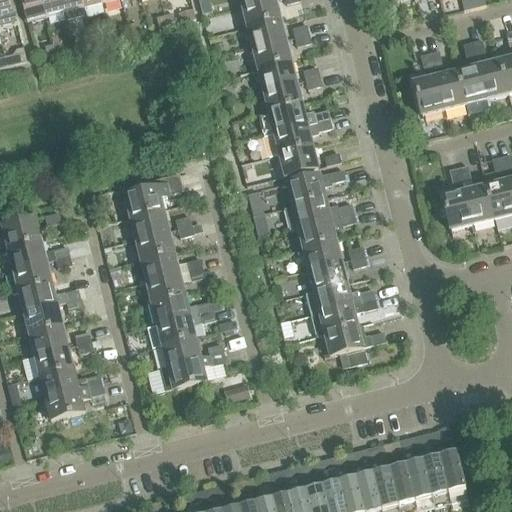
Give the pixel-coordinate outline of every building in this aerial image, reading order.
[(0,0),(0,33),(18,29),(10,0),(0,0)] [(40,0),(20,0),(27,26),(46,21),(40,0)] [(60,0),(40,0),(46,21),(65,17),(60,0)] [(80,0),(60,0),(65,17),(67,24),(86,20),(84,12),(80,0)] [(100,0),(80,0),(84,12),(102,7),(100,0)] [(274,0),(239,0),(242,10),(275,2),(274,0)] [(299,0),(284,0),(287,9),(301,5),(299,0)] [(275,2),(242,10),(247,32),(281,23),(275,2)] [(194,13),(178,17),(181,27),(196,23),(194,13)] [(173,18),(165,20),(168,30),(176,28),(173,18)] [(165,20),(156,22),(159,32),(168,30),(165,20)] [(281,23),(247,32),(252,53),(286,45),(281,23)] [(128,29),(130,40),(138,38),(136,27),(128,29)] [(128,29),(119,31),(122,42),(130,40),(128,29)] [(307,30),(293,33),(295,42),(309,39),(307,30)] [(90,39),(93,49),(101,47),(99,37),(90,39)] [(90,39),(82,41),(85,51),(93,49),(90,39)] [(309,39),(295,42),(297,52),(311,48),(309,39)] [(286,45),(252,53),(258,74),(291,66),(286,45)] [(473,48),(476,62),(486,60),(482,45),(473,48)] [(53,48),(56,59),(64,57),(62,46),(53,48)] [(53,48),(45,50),(48,61),(56,59),(53,48)] [(473,48),(464,50),(467,64),(476,62),(473,48)] [(13,58),(5,60),(8,71),(27,66),(24,52),(12,54),(13,58)] [(439,56),(430,58),(434,73),(443,70),(439,56)] [(430,58),(421,61),(424,75),(434,73),(430,58)] [(508,99),(511,97),(511,62),(500,65),(508,99)] [(487,104),(485,105),(486,108),(490,107),(489,104),(508,99),(500,65),(479,71),(487,104)] [(291,66),(258,74),(263,96),(297,87),(291,66)] [(486,108),(485,105),(487,104),(479,71),(457,76),(466,110),(468,119),(489,114),(489,111),(491,110),(490,107),(486,108)] [(318,72),(303,76),(306,85),(320,81),(318,72)] [(457,76),(436,81),(444,115),(466,110),(457,76)] [(320,81),(306,85),(308,94),(322,91),(320,81)] [(422,120),(444,115),(436,81),(414,87),(422,120)] [(297,87),(263,96),(269,117),(302,109),(297,87)] [(269,117),(259,120),(264,141),(267,140),(268,142),(271,141),(270,137),(273,136),(274,138),(308,130),(331,124),(328,115),(305,121),(302,109),(269,117)] [(267,140),(264,141),(270,162),(279,160),(313,151),(310,139),(333,133),(331,124),(308,130),(274,138),(273,136),(270,137),(271,141),(268,142),(267,140)] [(318,173),(313,151),(279,160),(285,182),(318,173)] [(341,167),(339,158),(325,161),(327,171),(341,167)] [(511,164),(511,160),(502,162),(505,176),(511,174),(511,164)] [(502,162),(492,164),(496,179),(505,176),(502,162)] [(468,170),(459,173),(462,187),(464,196),(465,196),(473,229),(494,224),(486,190),(474,193),(468,170)] [(459,173),(450,175),(453,189),(462,187),(459,173)] [(323,190),(346,184),(343,175),(320,181),(287,189),(292,211),(326,202),(323,190)] [(494,224),(511,219),(511,203),(507,185),(505,176),(496,179),(498,187),(486,190),(494,224)] [(156,185),(123,193),(130,223),(164,215),(161,202),(184,196),(179,179),(156,185)] [(451,235),(473,229),(465,196),(464,196),(443,201),(451,235)] [(326,202),(292,211),(284,213),(290,234),(291,234),(291,236),(295,235),(294,231),(297,230),(298,232),(331,224),(340,222),(354,218),(352,209),(329,215),(326,202)] [(262,207),(251,210),(254,221),(264,218),(262,207)] [(164,215),(130,223),(136,244),(169,236),(164,215)] [(59,217),(45,221),(48,231),(62,227),(59,217)] [(354,218),(340,222),(342,231),(357,227),(354,218)] [(190,221),(176,224),(178,233),(192,230),(190,221)] [(36,223),(3,232),(8,254),(42,245),(36,223)] [(297,230),(294,231),(295,235),(298,234),(303,254),(337,245),(331,224),(298,232),(297,230)] [(192,230),(178,233),(180,243),(195,239),(192,230)] [(169,236),(136,244),(141,265),(175,257),(169,236)] [(42,245),(8,254),(14,275),(47,267),(56,264),(70,261),(68,251),(45,257),(42,245)] [(337,245),(303,254),(308,275),(342,266),(337,245)] [(363,251),(348,255),(351,264),(365,261),(363,251)] [(180,279),(180,278),(175,257),(141,265),(146,287),(180,279)] [(70,261),(56,264),(58,273),(72,270),(70,261)] [(365,261),(351,264),(353,274),(367,270),(365,261)] [(187,267),(189,276),(203,272),(201,263),(187,267)] [(342,266),(308,275),(314,296),(347,288),(342,266)] [(47,267),(14,275),(19,296),(52,288),(47,267)] [(180,279),(146,287),(152,308),(185,300),(182,288),(205,282),(203,272),(189,276),(180,278),(180,279)] [(52,288),(19,296),(24,318),(58,309),(67,307),(81,303),(78,294),(55,300),(52,288)] [(314,297),(306,299),(311,319),(312,319),(313,321),(316,320),(315,316),(319,316),(319,318),(352,309),(376,303),(373,294),(350,300),(347,288),(314,296),(314,297)] [(185,300),(152,308),(157,328),(157,330),(191,321),(214,315),(211,306),(188,312),(185,300)] [(81,303),(67,307),(69,316),(83,313),(81,303)] [(315,316),(316,320),(313,321),(312,319),(311,319),(317,341),(325,339),(324,339),(358,330),(355,318),(378,313),(376,303),(352,309),(319,318),(319,316),(315,316)] [(24,318),(30,339),(63,331),(58,309),(24,318)] [(153,328),(154,332),(151,333),(150,331),(147,332),(153,353),(162,351),(196,342),(193,330),(216,324),(214,315),(191,321),(157,330),(157,328),(153,328)] [(236,325),(227,327),(229,334),(237,332),(236,325)] [(324,339),(325,339),(330,361),(363,352),(387,347),(384,337),(361,343),(358,330),(324,339)] [(63,331),(30,339),(35,360),(68,352),(63,331)] [(89,337),(75,340),(77,350),(91,346),(89,337)] [(196,342),(162,351),(167,370),(168,372),(201,364),(196,342)] [(91,346),(77,350),(80,359),(94,355),(91,346)] [(222,349),(208,352),(210,361),(224,358),(222,349)] [(68,352),(35,360),(40,382),(74,373),(68,352)] [(161,374),(160,374),(166,396),(173,394),(207,386),(204,373),(227,367),(224,358),(210,361),(201,364),(168,372),(167,370),(164,371),(165,375),(162,376),(161,374)] [(74,373),(40,382),(46,403),(79,394),(88,392),(102,389),(100,379),(77,385),(74,373)] [(102,389),(88,392),(90,401),(104,398),(102,389)] [(247,389),(233,393),(236,405),(250,401),(247,389)] [(46,403),(46,405),(51,425),(85,416),(82,406),(91,404),(90,401),(88,392),(79,394),(46,403)] [(19,398),(10,400),(13,410),(21,408),(19,398)] [(132,424),(119,428),(121,438),(135,435),(132,424)] [(440,445),(452,442),(450,433),(438,436),(440,445)] [(433,437),(421,440),(424,449),(436,446),(433,437)] [(417,441),(405,444),(407,453),(419,450),(417,441)] [(400,445),(388,448),(391,457),(402,454),(400,445)] [(8,449),(0,451),(0,460),(1,466),(12,463),(8,449)] [(383,449),(371,452),(372,455),(374,462),(379,460),(386,459),(383,449)] [(367,454),(355,457),(355,459),(357,466),(369,463),(367,456),(367,454)] [(371,469),(373,479),(381,511),(399,511),(390,475),(383,477),(379,460),(374,462),(372,455),(367,456),(369,463),(371,469)] [(350,458),(338,461),(339,463),(340,470),(345,469),(352,467),(351,460),(350,458)] [(457,458),(440,462),(451,508),(469,504),(457,458)] [(352,467),(357,483),(363,511),(381,511),(373,479),(366,481),(364,471),(371,469),(369,463),(357,466),(355,459),(351,460),(352,467)] [(333,462),(321,465),(324,474),(336,471),(334,464),(333,462)] [(440,462),(423,466),(434,511),(436,511),(451,508),(440,462)] [(336,471),(340,487),(346,511),(363,511),(357,483),(350,485),(345,469),(340,470),(339,463),(334,464),(336,471)] [(317,466),(305,469),(307,479),(319,476),(317,466)] [(434,511),(423,466),(407,471),(417,511),(434,511)] [(300,470),(288,473),(290,483),(302,480),(300,470)] [(417,511),(407,471),(390,475),(399,511),(417,511)] [(283,475),(271,478),(274,487),(286,484),(283,475)] [(267,479),(255,482),(257,491),(269,488),(267,479)] [(250,483),(238,486),(240,495),(252,492),(250,483)] [(233,487),(221,490),(224,500),(236,497),(233,487)] [(346,511),(340,487),(323,492),(328,511),(346,511)] [(217,492),(205,495),(207,504),(219,501),(217,492)] [(328,511),(323,492),(306,496),(310,511),(328,511)] [(200,496),(188,499),(190,508),(202,505),(200,496)] [(310,511),(306,496),(290,500),(292,511),(310,511)] [(183,500),(171,503),(173,511),(174,511),(186,509),(183,500)] [(292,511),(290,500),(273,504),(275,511),(292,511)]
